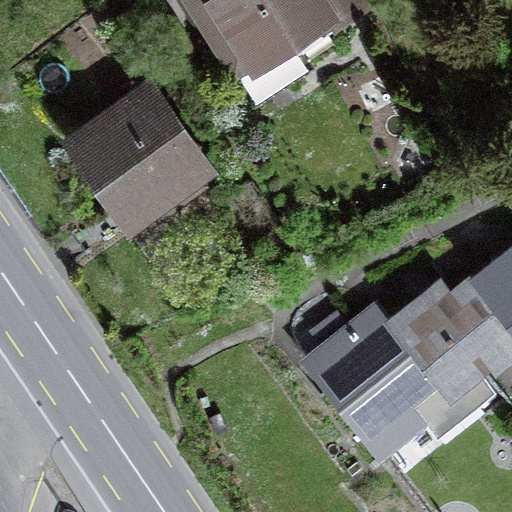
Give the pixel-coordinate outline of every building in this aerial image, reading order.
[(171,0),(165,4),(212,79),(225,71),(238,93),(341,29),(322,0),(171,0)] [(401,0),(406,9),(423,0),(401,0)] [(145,91),(51,156),(115,248),(209,183),(145,91)] [(511,248),(490,264),(511,292),(511,248)] [(484,389),(511,368),(511,292),(490,264),(445,299),(435,286),(416,300),(484,389)] [(493,401),(484,389),(416,300),(362,341),(352,328),(296,370),(372,471),(421,433),(432,447),(493,401)]
